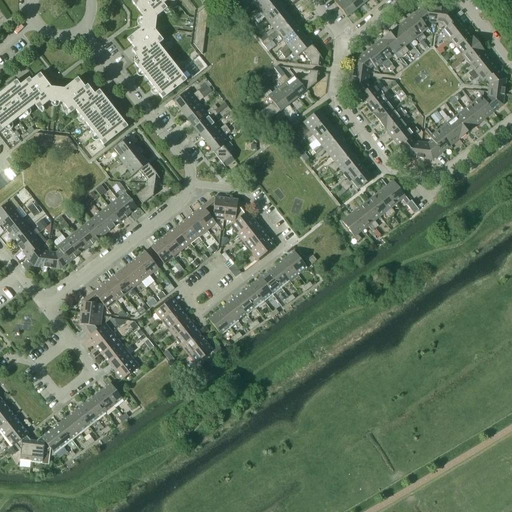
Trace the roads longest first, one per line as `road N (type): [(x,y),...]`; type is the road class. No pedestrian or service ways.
road 1 (residential): [(345,42),(336,52),(332,92),(395,172),(438,176),(511,122)]
road 2 (residential): [(199,312),(281,245),(241,190),(189,183)]
road 3 (residential): [(44,307),(184,198),(189,183)]
road 4 (residential): [(189,183),(188,166),(79,29)]
